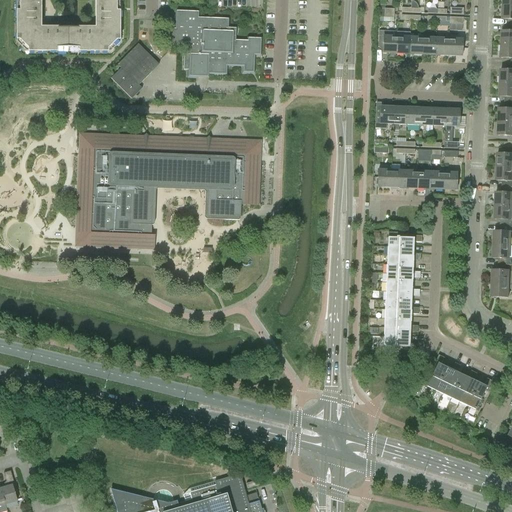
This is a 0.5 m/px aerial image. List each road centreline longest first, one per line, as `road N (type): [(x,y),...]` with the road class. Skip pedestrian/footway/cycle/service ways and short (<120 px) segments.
road 1 (primary): [(324,429),(0,347)]
road 2 (primary): [(0,374),(322,451)]
road 3 (tertiary): [(342,434),(344,189)]
road 4 (tertiary): [(344,189),(324,429)]
road 5 (residential): [(479,99),(378,93),(377,78),(392,64),(480,70)]
road 6 (residential): [(511,374),(432,332),(438,202)]
road 7 (tertiary): [(344,189),(350,0)]
road 8 (primary): [(511,486),(342,434)]
road 9 (primary): [(340,456),(505,511)]
road 10 (residential): [(511,331),(479,315),(470,298),(474,203)]
